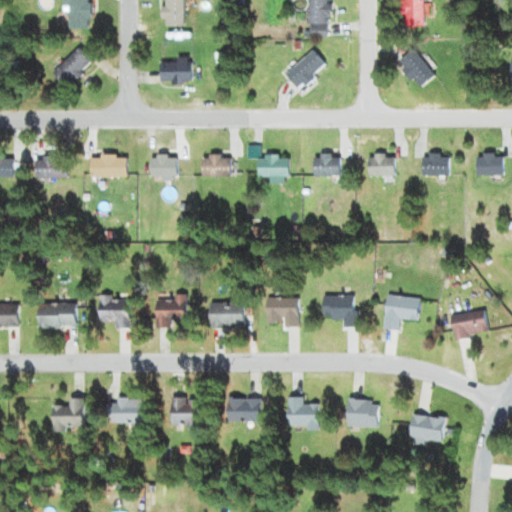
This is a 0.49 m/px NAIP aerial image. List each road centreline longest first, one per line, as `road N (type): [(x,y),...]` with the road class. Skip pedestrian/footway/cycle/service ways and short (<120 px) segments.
road 1 (residential): [(511,119),(0,119)]
road 2 (residential): [(0,361),(390,365)]
road 3 (residential): [(511,388),(481,467),(477,511)]
